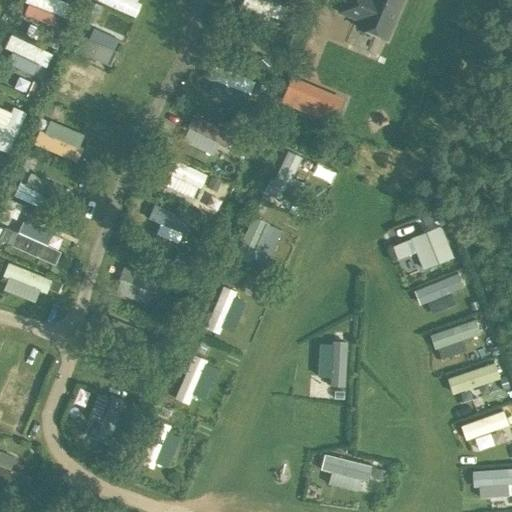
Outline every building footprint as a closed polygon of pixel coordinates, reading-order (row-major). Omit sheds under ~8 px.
[(30,0),(72,13),(76,0),(75,0),(30,0)] [(148,3),(142,0),(104,0),(141,17),(148,3)] [(358,20),(355,28),(385,41),(402,0),(343,0),(339,12),(358,20)] [(100,26),(96,33),(116,44),(120,37),(100,26)] [(15,33),(10,44),(24,50),(18,62),(38,70),(40,64),(53,70),(61,52),(15,33)] [(87,35),(81,54),(116,64),(122,45),(87,35)] [(66,76),(59,90),(90,104),(97,90),(66,76)] [(330,93),(292,76),(281,102),(319,119),(330,93)] [(216,90),(239,100),(245,88),(221,78),(216,90)] [(257,83),(254,89),(264,93),(266,87),(257,83)] [(4,104),(0,111),(0,138),(4,140),(18,110),(4,104)] [(52,118),(56,108),(48,104),(44,114),(52,118)] [(175,160),(171,174),(211,186),(215,172),(175,160)] [(18,196),(38,203),(43,189),(23,182),(18,196)] [(435,212),(421,218),(424,225),(438,220),(435,212)] [(23,231),(52,242),(57,230),(27,219),(23,231)] [(440,226),(410,238),(423,270),(453,258),(440,226)] [(186,254),(175,250),(169,264),(180,268),(186,254)] [(42,291),(54,294),(59,277),(14,264),(10,276),(44,285),(42,291)] [(240,276),(229,272),(224,283),(235,288),(240,276)] [(11,413),(30,420),(48,377),(29,369),(11,413)] [(385,471),(375,468),(373,478),(383,481),(385,471)]
